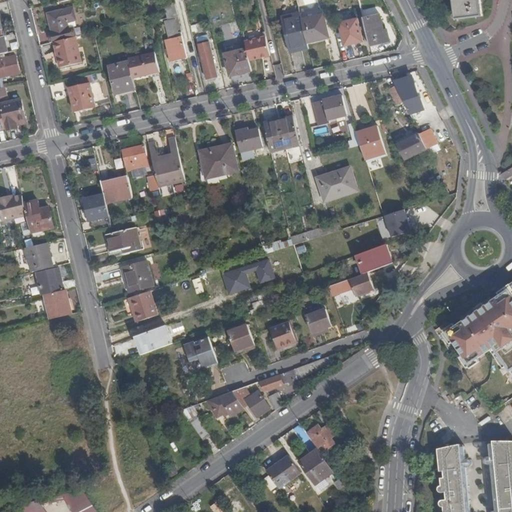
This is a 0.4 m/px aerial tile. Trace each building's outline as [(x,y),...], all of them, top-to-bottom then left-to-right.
[(454,0),(457,18),(483,15),(480,0),(454,0)] [(166,5),(169,17),(179,15),(175,2),(166,5)] [(69,9),(65,10),(68,22),(72,21),(77,18),(74,8),(69,9)] [(212,24),(232,19),(230,9),(210,14),(212,24)] [(52,34),(53,42),(55,42),(77,36),(75,28),(70,29),(68,22),(65,10),(49,14),(54,34),(52,34)] [(292,52),(310,49),(309,42),(303,19),(302,13),(284,18),(292,52)] [(303,19),(309,42),(330,37),(325,14),(303,19)] [(179,15),(169,17),(169,20),(166,21),(169,35),(183,32),(179,15)] [(364,18),(371,45),(390,41),(387,31),(384,31),(380,15),(364,18)] [(341,23),(346,46),(364,41),(358,19),(341,23)] [(0,54),(9,52),(2,28),(0,28),(0,54)] [(172,62),(189,58),(183,35),(167,39),(172,62)] [(77,36),(55,42),(61,67),(83,62),(77,36)] [(259,58),(272,56),(267,37),(247,42),(248,49),(251,58),(259,57),(259,58)] [(200,42),(209,78),(219,76),(210,40),(200,42)] [(231,76),(254,71),(251,58),(248,49),(226,54),(231,76)] [(134,78),(161,72),(156,51),(130,58),(131,62),(134,78)] [(0,59),(0,77),(20,73),(17,55),(0,59)] [(116,92),(136,87),(134,78),(131,62),(110,66),(116,92)] [(93,82),(107,80),(105,72),(91,75),(93,82)] [(91,75),(76,79),(78,86),(91,83),(93,82),(91,75)] [(412,77),(395,81),(397,86),(404,99),(405,101),(418,97),(412,77)] [(91,83),(78,86),(70,88),(75,111),(96,106),(91,83)] [(404,99),(397,86),(390,90),(396,103),(404,99)] [(0,99),(2,109),(7,128),(18,126),(17,121),(26,119),(22,99),(6,103),(5,99),(7,97),(5,89),(0,89),(0,99)] [(327,121),(347,116),(343,96),(312,103),(317,125),(328,123),(327,121)] [(301,144),(295,117),(280,121),(285,144),(286,148),(301,144)] [(285,144),(280,121),(266,124),(272,151),(286,148),(285,144)] [(379,125),(358,132),(362,145),(367,159),(387,153),(379,125)] [(246,129),(236,131),(242,152),(264,146),(260,129),(247,132),(246,129)] [(421,134),(427,148),(437,142),(431,129),(421,134)] [(407,159),(428,149),(427,148),(421,134),(420,133),(400,143),(407,159)] [(187,180),(176,137),(169,138),(172,153),(173,156),(167,158),(173,183),(187,180)] [(156,142),(149,143),(157,175),(160,186),(173,183),(167,158),(160,159),(160,155),(156,142)] [(125,149),(127,159),(134,158),(135,160),(143,158),(142,153),(147,152),(145,144),(125,149)] [(202,151),(208,178),(239,170),(233,144),(202,151)] [(134,171),(136,177),(148,174),(147,168),(134,171)] [(350,168),(320,179),(327,200),(357,189),(350,168)] [(511,168),(502,174),(506,180),(511,176),(511,168)] [(160,186),(157,175),(152,177),(153,184),(156,184),(157,189),(160,189),(160,186)] [(300,176),(293,178),(297,192),(303,191),(300,176)] [(134,197),(130,177),(103,183),(105,194),(107,203),(134,197)] [(297,192),(293,178),(284,180),(288,195),(297,192)] [(93,219),(95,231),(113,227),(107,203),(105,194),(86,199),(91,220),(93,219)] [(25,203),(24,196),(14,198),(0,201),(0,205),(4,221),(28,215),(25,203)] [(39,199),(25,203),(28,215),(34,240),(48,237),(47,229),(55,227),(51,206),(42,209),(39,199)] [(350,228),(384,217),(383,212),(381,203),(377,205),(378,209),(351,219),(352,223),(349,224),(350,228)] [(115,214),(117,222),(123,220),(122,213),(115,214)] [(322,236),(320,224),(305,229),(308,241),(322,236)] [(116,251),(117,256),(141,249),(136,227),(108,234),(113,251),(116,251)] [(305,229),(291,233),(294,245),(308,241),(305,229)] [(55,260),(64,259),(64,242),(54,242),(55,260)] [(55,267),(48,243),(35,246),(28,247),(34,272),(55,267)] [(372,271),(392,264),(386,245),(358,255),(364,274),(372,271)] [(126,276),(130,292),(154,285),(148,261),(122,268),(124,276),(126,276)] [(206,264),(208,273),(214,271),(213,262),(206,264)] [(65,290),(63,281),(60,268),(52,270),(53,272),(45,274),(47,279),(45,279),(46,285),(48,284),(50,293),(65,290)] [(364,274),(354,278),(359,294),(378,287),(372,271),(364,274)] [(67,290),(77,287),(75,278),(63,281),(65,290),(67,290)] [(333,296),(351,292),(348,281),(330,285),(333,296)] [(273,307),(266,288),(261,290),(264,299),(268,309),(273,307)] [(511,288),(450,332),(471,363),(492,348),(496,346),(509,365),(511,369),(511,288)] [(67,290),(65,290),(50,293),(46,294),(53,319),(73,314),(67,290)] [(23,295),(25,300),(41,295),(40,293),(40,291),(23,295)] [(136,313),(133,313),(136,322),(158,315),(151,291),(131,297),(136,313)] [(251,309),(253,314),(268,309),(264,299),(254,303),(256,307),(251,309)] [(316,335),(327,331),(326,327),(331,326),(332,330),(337,328),(330,308),(309,315),(316,335)] [(272,325),(273,329),(292,322),(291,318),(272,325)] [(182,321),(172,326),(175,333),(186,329),(182,321)] [(273,329),(280,347),(299,340),(292,322),(273,329)] [(169,324),(141,335),(147,353),(175,342),(169,324)] [(231,331),(239,353),(259,346),(250,324),(231,331)] [(207,369),(220,364),(211,338),(185,347),(190,363),(203,358),(207,369)] [(299,340),(280,347),(281,351),(300,343),(299,340)] [(492,348),(505,367),(509,365),(496,346),(492,348)] [(307,365),(310,371),(335,361),(334,356),(307,365)] [(262,381),(277,411),(285,405),(276,387),(290,382),(292,385),(297,383),(295,380),(310,373),(310,371),(307,365),(262,381)] [(233,417),(246,408),(234,391),(231,393),(209,401),(220,418),(226,414),(230,411),(233,417)] [(248,400),(258,416),(271,408),(261,391),(248,400)] [(184,410),(205,439),(211,434),(190,407),(184,410)] [(326,422),(331,418),(324,408),(319,412),(326,422)] [(319,426),(308,433),(319,448),(325,444),(328,449),(334,445),(332,442),(334,441),(332,439),(335,436),(333,432),(335,430),(331,424),(322,430),(319,426)] [(511,511),(511,440),(493,439),(493,443),(499,511),(511,511)] [(466,511),(462,464),(460,445),(460,442),(450,444),(438,447),(438,451),(440,469),(444,469),(444,476),(445,482),(441,483),(439,485),(438,486),(439,489),(442,491),(445,490),(446,498),(442,498),(440,500),(440,503),(441,504),(443,504),(444,511),(466,511)] [(499,511),(493,443),(489,443),(491,457),(491,464),(496,511),(495,511),(499,511)] [(464,445),(460,445),(462,464),(466,511),(470,511),(466,464),(465,459),(464,445)] [(317,484),(335,471),(319,449),(301,462),(317,484)] [(281,489),(303,474),(290,456),(268,471),(281,489)] [(340,490),(345,486),(341,479),(336,483),(340,490)] [(48,498),(50,504),(67,500),(66,494),(48,498)] [(46,511),(39,500),(20,505),(25,511),(46,511)] [(89,500),(70,509),(71,511),(95,511),(97,511),(89,500)] [(229,511),(220,500),(211,507),(214,511),(229,511)]
